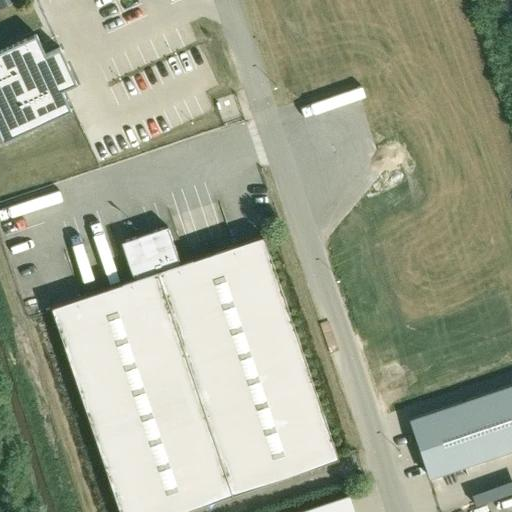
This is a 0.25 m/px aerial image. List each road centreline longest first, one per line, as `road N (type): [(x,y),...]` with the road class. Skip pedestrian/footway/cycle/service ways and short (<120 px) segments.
road 1 (unclassified): [(398,511),(265,110)]
road 2 (unknown): [(36,248),(285,170)]
road 3 (unknown): [(200,74),(127,116),(109,117),(98,106),(87,62)]
road 4 (unknown): [(205,0),(87,62)]
